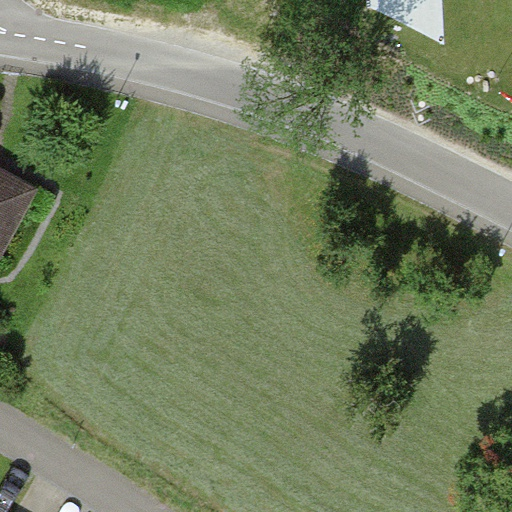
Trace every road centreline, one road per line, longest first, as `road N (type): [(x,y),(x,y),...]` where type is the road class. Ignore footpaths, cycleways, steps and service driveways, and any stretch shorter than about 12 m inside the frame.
road 1 (residential): [(511,204),(292,105),(127,57),(0,33)]
road 2 (residential): [(143,511),(0,424)]
